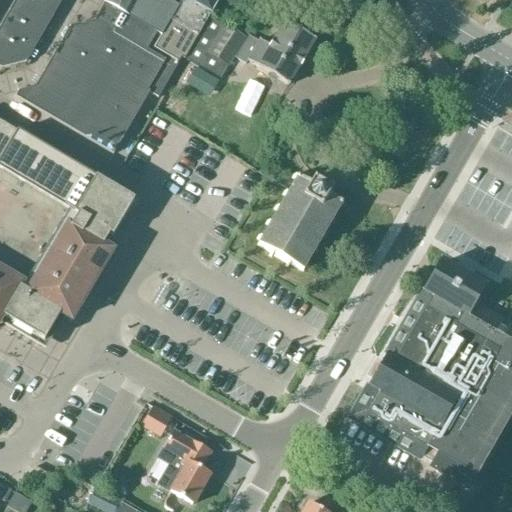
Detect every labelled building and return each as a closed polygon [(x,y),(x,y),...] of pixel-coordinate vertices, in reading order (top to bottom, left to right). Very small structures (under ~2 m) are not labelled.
[(25,63),(62,0),(16,0),(0,27),(0,69),(1,70),(25,63)] [(181,0),(106,0),(94,22),(70,27),(34,88),(18,92),(14,98),(112,155),(148,94),(157,99),(175,68),(151,53),(181,0)] [(218,0),(181,0),(151,53),(175,68),(178,64),(181,60),(184,61),(211,15),(210,15),(218,0)] [(244,40),(224,27),(210,18),(185,61),(219,81),(228,66),(233,59),(244,40)] [(247,63),(288,87),(314,42),(283,23),(269,48),(247,35),(244,40),(233,59),(245,66),(247,63)] [(217,83),(194,69),(186,83),(208,97),(217,83)] [(133,202),(109,188),(0,123),(0,321),(2,319),(37,340),(45,337),(58,316),(70,323),(112,253),(102,247),(108,237),(111,238),(133,202)] [(320,186),(317,184),(316,185),(313,183),(311,187),(308,185),(308,186),(299,181),(299,180),(297,179),(296,180),(293,178),(291,180),(294,182),(289,191),(286,195),(283,194),(282,197),(285,199),(278,210),(275,209),(273,211),(276,213),(269,225),(266,223),(264,226),(267,228),(260,240),(257,239),(256,241),(259,243),(257,246),(270,254),(268,257),(271,259),(273,255),(287,264),(285,267),(287,268),(289,265),(302,273),(304,269),(307,271),(308,268),(306,266),(312,255),(315,256),(317,254),(314,252),(321,240),(324,241),(326,239),(323,237),(330,225),(333,227),(335,224),(331,222),(339,208),(342,210),(344,208),(340,206),(341,205),(339,203),(339,204),(330,199),(331,198),(328,197),(330,193),(326,191),(327,190),(325,189),(324,190),(319,187),(320,186)] [(498,326),(500,322),(473,306),(483,289),(441,265),(425,292),(423,291),(375,374),(348,421),(419,461),(420,460),(432,467),(431,469),(467,490),(511,411),(511,328),(510,332),(498,326)] [(163,432),(170,419),(152,409),(144,422),(163,432)] [(210,453),(192,442),(191,443),(172,432),(162,449),(163,449),(157,459),(168,466),(157,486),(191,506),(209,475),(199,470),(210,453)] [(40,484),(45,474),(33,468),(28,477),(40,484)] [(0,500),(4,503),(10,492),(0,486),(0,500)] [(100,511),(115,511),(120,503),(95,492),(88,506),(100,511)] [(304,511),(333,511),(337,506),(326,500),(319,511),(308,505),(304,511)]
